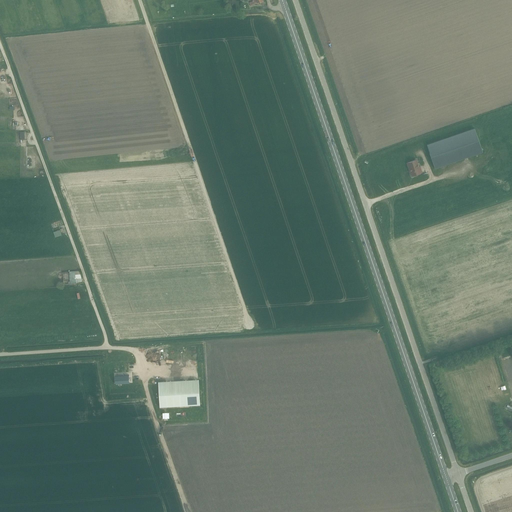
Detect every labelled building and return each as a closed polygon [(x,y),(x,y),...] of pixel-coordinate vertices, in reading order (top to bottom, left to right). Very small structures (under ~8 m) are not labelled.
[(483,152),(475,128),(427,145),(435,168),(483,152)] [(421,173),(416,160),(407,163),(409,170),(410,170),(412,176),(421,173)] [(75,271),(69,272),(70,280),(67,280),(67,276),(62,276),(62,284),(83,283),(81,274),(80,271),(77,271),(75,272),(75,271)] [(129,375),(115,376),(116,384),(129,383),(129,375)] [(158,382),(160,407),(200,405),(199,379),(158,382)]
